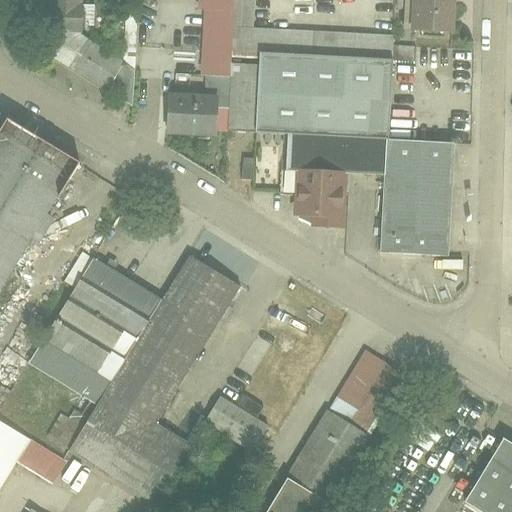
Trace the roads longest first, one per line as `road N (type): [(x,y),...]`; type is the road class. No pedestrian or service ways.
road 1 (residential): [(467,349),(0,66)]
road 2 (residential): [(497,0),(485,321),(467,349)]
